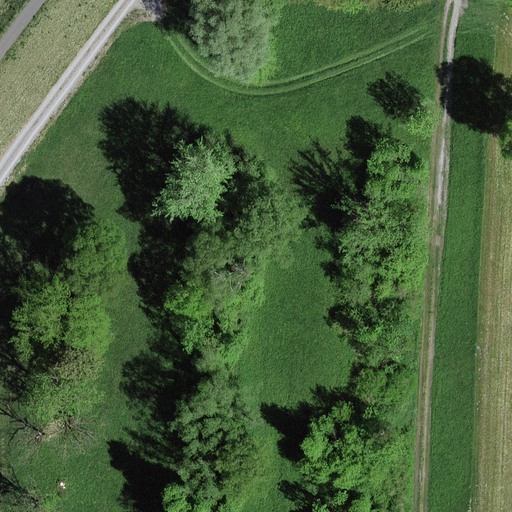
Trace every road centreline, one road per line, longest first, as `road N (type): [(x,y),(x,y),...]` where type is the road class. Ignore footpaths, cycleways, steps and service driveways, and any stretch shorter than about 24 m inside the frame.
road 1 (track): [(459,0),(439,186),(422,511)]
road 2 (track): [(151,0),(188,64),(244,90),(294,85),(424,44),(454,21)]
road 3 (track): [(132,0),(0,174)]
